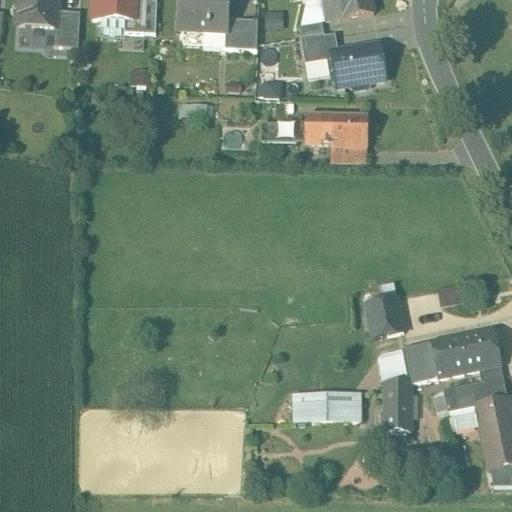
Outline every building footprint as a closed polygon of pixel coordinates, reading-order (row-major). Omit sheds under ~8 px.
[(54,51),(78,52),(80,16),(57,15),(57,0),(20,0),(18,29),(55,32),(54,51)] [(135,0),(101,0),(101,2),(93,2),(92,23),(125,24),(134,25),(135,1),(135,0)] [(228,0),(183,0),(182,34),(226,36),(225,39),(227,39),(228,23),(228,0)] [(371,0),(321,0),(322,1),(325,16),(344,13),(345,23),(375,18),(371,0)] [(157,2),(135,1),(134,25),(125,24),(124,37),(155,38),(157,2)] [(322,27),(345,23),(344,13),(325,16),(322,1),(302,4),(294,30),(298,30),(322,25),(322,27)] [(258,25),(228,23),(227,39),(225,39),(225,53),(256,55),(258,25)] [(298,30),(300,41),(324,37),(322,27),(322,25),(298,30)] [(324,37),(300,41),(304,68),(333,63),(332,56),(338,55),(335,38),(324,39),(324,37)] [(338,55),(332,56),(333,63),(335,74),(331,79),(332,86),(337,90),(337,92),(350,90),(355,93),(367,91),(370,86),(385,84),(379,48),(338,55)] [(148,76),(136,75),(135,83),(130,82),(130,89),(147,90),(148,76)] [(280,100),(280,85),(257,84),(256,99),(280,100)] [(179,109),(179,120),(187,120),(187,126),(204,126),(204,122),(211,122),(211,110),(204,110),(204,108),(179,109)] [(367,120),(307,119),(307,148),(331,149),(331,152),(367,152),(367,120)] [(296,128),(260,128),(260,148),(296,148),(296,128)] [(367,152),(331,152),(331,167),(366,168),(367,152)] [(458,290),(438,294),(439,304),(460,300),(458,290)] [(396,301),(366,307),(373,342),(403,336),(396,301)] [(493,334),(431,347),(438,382),(478,374),(500,369),(501,369),(493,334)] [(431,347),(400,353),(407,386),(407,388),(411,387),(438,382),(431,347)] [(500,369),(478,374),(481,385),(503,381),(500,369)] [(481,385),(472,387),(476,408),(507,401),(503,381),(481,385)] [(407,386),(394,386),(394,385),(382,385),(384,394),(384,436),(410,435),(411,387),(407,388),(407,386)] [(476,408),(472,387),(439,394),(446,427),(478,420),(476,408)] [(358,407),(326,408),(327,426),(360,425),(359,397),(358,397),(358,407)] [(511,425),(507,401),(476,408),(478,420),(489,474),(491,474),(511,469),(511,425)] [(326,408),(295,408),(295,426),(327,426),(326,408)] [(511,469),(491,474),(496,495),(511,491),(511,469)]
